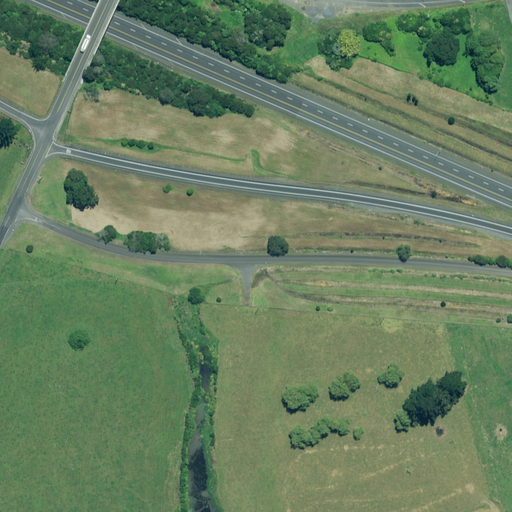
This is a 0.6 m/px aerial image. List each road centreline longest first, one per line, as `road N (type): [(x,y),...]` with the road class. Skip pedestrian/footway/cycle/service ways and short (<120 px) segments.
road 1 (unclassified): [(511,270),(364,257),(182,260),(111,245),(13,208)]
road 2 (trunk): [(51,0),(511,198)]
road 3 (trunk): [(511,230),(412,206),(199,180),(42,146)]
road 4 (tertiary): [(109,0),(48,131)]
